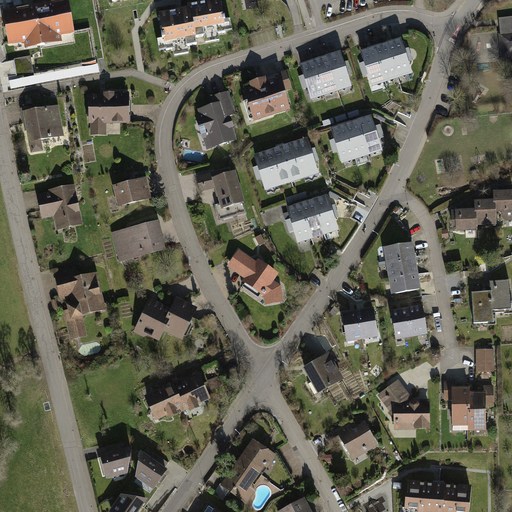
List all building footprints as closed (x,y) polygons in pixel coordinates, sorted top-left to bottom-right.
[(32,0),(34,8),(3,13),(10,47),(25,44),(26,50),(63,44),(61,38),(74,36),(68,1),(48,5),(46,0),(32,0)] [(180,10),(160,14),(164,34),(161,35),(162,39),(157,40),(160,53),(167,51),(167,52),(173,51),(175,59),(191,56),(189,49),(199,47),(198,40),(205,39),(206,46),(222,43),(221,36),(228,35),(227,33),(234,32),(232,21),(225,22),(221,0),(219,0),(188,6),(189,9),(180,10)] [(511,16),(500,18),(501,36),(499,36),(502,61),(511,60),(511,16)] [(371,50),(362,53),(371,81),(368,81),(372,93),(388,88),(387,84),(414,75),(403,40),(392,43),(379,47),(371,50)] [(310,63),(301,66),(313,100),(352,88),(341,53),(332,56),(319,60),(310,63)] [(25,79),(35,77),(31,57),(14,60),(17,77),(24,75),(25,79)] [(25,79),(10,82),(11,90),(99,73),(98,65),(35,77),(25,79)] [(252,88),(244,91),(255,123),(292,112),(282,79),(279,80),(278,76),(261,81),(250,85),(252,88)] [(99,95),(89,95),(89,124),(92,124),(92,136),(107,136),(107,125),(130,125),(130,95),(115,95),(115,94),(107,94),(107,93),(99,93),(99,95)] [(210,99),(212,105),(199,110),(200,115),(195,116),(207,152),(239,142),(231,117),(236,116),(229,93),(210,99)] [(39,107),(21,110),(27,144),(30,143),(32,153),(42,151),(40,141),(64,137),(59,107),(40,111),(39,107)] [(359,111),(348,114),(350,119),(360,116),(359,111)] [(346,115),(336,118),(337,123),(348,120),(346,115)] [(341,128),(332,130),(344,166),(357,162),(359,166),(371,162),(369,158),(385,153),(373,117),(362,121),(349,125),(341,128)] [(333,119),(323,122),(325,127),(335,124),(333,119)] [(280,149),(255,156),(267,193),(321,176),(309,140),(280,149)] [(224,169),(198,178),(202,192),(214,188),(219,204),(215,206),(220,222),(247,213),(245,205),(248,204),(238,171),(225,175),(224,169)] [(147,180),(113,188),(118,208),(152,200),(147,180)] [(49,193),(38,196),(43,220),(55,217),(58,232),(84,227),(75,186),(49,191),(49,193)] [(459,209),(451,210),(451,225),(455,225),(455,230),(475,229),(475,225),(495,224),(495,212),(502,211),(502,217),(506,220),(511,219),(511,188),(496,189),(491,189),(491,198),(477,199),(473,199),(474,208),(459,209)] [(306,193),(286,199),(288,204),(308,198),(306,193)] [(297,207),(288,210),(300,245),(340,232),(329,197),(319,200),(306,204),(297,207)] [(157,220),(114,231),(121,260),(165,248),(157,220)] [(262,236),(256,239),(260,246),(266,243),(262,236)] [(412,241),(383,246),(385,262),(415,257),(412,241)] [(256,262),(240,251),(228,268),(247,281),(245,284),(264,297),(266,306),(284,303),(282,286),(276,282),(280,276),(258,259),(256,262)] [(415,257),(386,262),(388,277),(417,272),(415,257)] [(74,269),(53,274),(60,299),(70,297),(71,301),(66,302),(67,309),(63,310),(70,340),(87,336),(82,317),(85,316),(85,314),(106,308),(96,269),(76,274),(74,269)] [(417,272),(388,277),(391,293),(420,288),(417,272)] [(485,291),(471,292),(472,323),(492,322),(492,313),(503,312),(503,314),(511,313),(511,301),(510,301),(509,280),(489,281),(490,286),(490,291),(485,291)] [(160,303),(150,297),(133,331),(144,336),(147,335),(157,340),(163,331),(181,340),(196,309),(186,305),(174,299),(169,308),(160,303)] [(401,307),(391,309),(396,338),(427,333),(422,304),(412,306),(401,307)] [(379,336),(374,306),(358,308),(364,338),(379,336)] [(358,308),(342,311),(347,341),(364,338),(358,308)] [(493,349),(476,350),(477,372),(494,371),(493,349)] [(330,351),(303,366),(317,392),(344,377),(330,351)] [(151,392),(144,395),(155,419),(167,414),(168,416),(178,412),(177,410),(179,408),(181,412),(188,409),(189,410),(200,405),(199,403),(210,398),(199,374),(193,376),(173,385),(173,384),(163,388),(162,386),(151,392)] [(398,380),(378,395),(393,416),(394,429),(431,428),(430,399),(419,400),(414,400),(398,380)] [(453,381),(444,381),(444,399),(451,399),(451,430),(484,430),(484,391),(474,391),(468,391),(468,386),(453,386),(453,381)] [(353,430),(349,423),(326,437),(331,446),(341,440),(352,460),(379,444),(366,422),(354,429),(353,430)] [(276,455),(252,438),(240,454),(235,462),(219,485),(247,504),(256,491),(250,486),(264,466),(267,468),(276,455)] [(101,454),(99,454),(101,460),(106,478),(126,473),(131,445),(125,447),(123,442),(99,448),(101,454)] [(144,452),(140,449),(135,476),(152,488),(160,477),(166,468),(165,467),(168,462),(147,448),(144,452)] [(436,481),(408,478),(405,511),(469,511),(471,485),(445,482),(445,481),(436,481)] [(147,497),(120,493),(107,511),(136,511),(138,511),(147,497)] [(292,503),(277,511),(312,511),(304,496),(292,503)]
